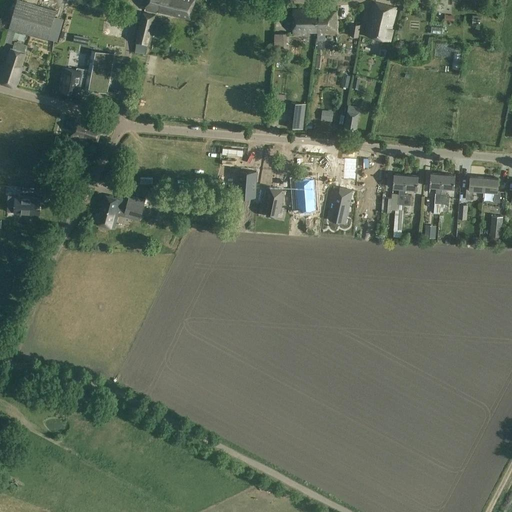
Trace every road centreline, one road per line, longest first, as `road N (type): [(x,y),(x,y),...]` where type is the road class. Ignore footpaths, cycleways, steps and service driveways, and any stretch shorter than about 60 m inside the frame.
road 1 (unclassified): [(120,123),(511,160)]
road 2 (unclassified): [(344,511),(128,398),(0,361)]
road 3 (unclassified): [(0,361),(120,123)]
road 4 (unclassified): [(0,88),(120,123)]
road 5 (unclassified): [(120,123),(138,0)]
